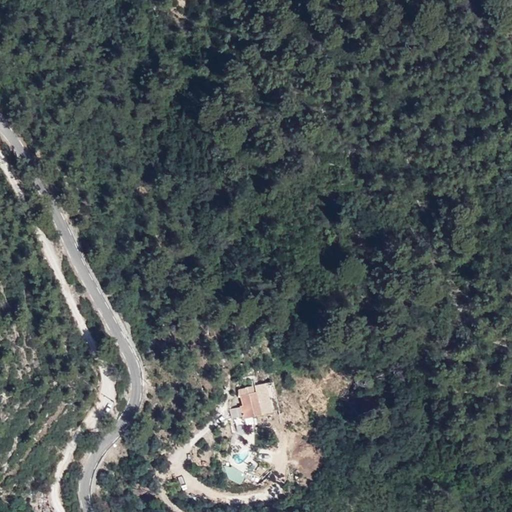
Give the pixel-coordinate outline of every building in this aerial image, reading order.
[(366,219),(350,225),(358,245),(374,239),(366,219)] [(389,235),(378,239),(384,256),(395,251),(389,235)] [(384,278),(369,280),(371,291),(386,289),(384,278)] [(265,390),(260,391),(254,393),(251,393),(250,387),(236,390),(236,398),(238,397),(240,406),(227,409),(229,419),(240,416),(241,419),(249,417),(270,412),(265,390)] [(251,423),(249,417),(241,419),(242,426),(251,423)] [(262,477),(269,469),(257,459),(250,467),(262,477)] [(240,484),(246,475),(232,465),(225,475),(240,484)] [(52,511),(49,505),(48,492),(34,493),(32,511),(52,511)]
